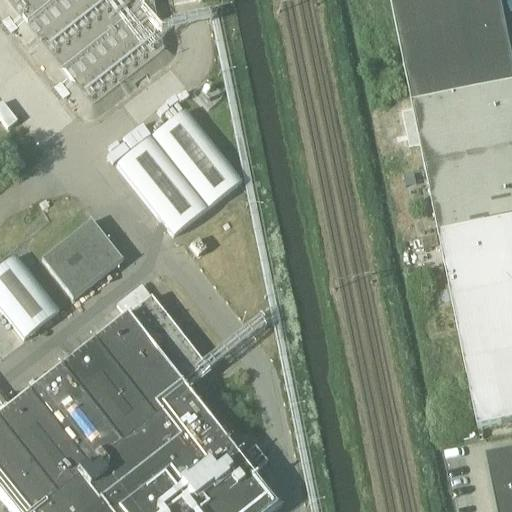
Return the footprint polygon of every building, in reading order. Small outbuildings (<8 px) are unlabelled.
[(4,0),(89,106),(90,107),(91,107),(106,94),(152,59),(162,52),(163,50),(163,49),(156,15),(153,0),(4,0)] [(389,0),(399,43),(505,22),(500,0),(389,0)] [(399,43),(412,108),(511,87),(511,57),(505,22),(399,43)] [(511,87),(412,108),(418,140),(511,121),(511,87)] [(116,168),(171,240),(240,187),(184,115),(116,168)] [(511,121),(418,140),(425,173),(511,154),(511,121)] [(511,154),(425,173),(438,237),(511,222),(511,154)] [(511,222),(438,237),(445,270),(511,255),(511,222)] [(40,263),(72,303),(122,264),(90,224),(40,263)] [(511,255),(445,270),(451,302),(511,289),(511,255)] [(0,270),(0,312),(23,342),(58,315),(14,260),(0,270)] [(511,289),(451,302),(465,366),(511,356),(511,289)] [(254,450),(238,462),(185,395),(209,376),(150,301),(126,320),(125,319),(0,417),(0,501),(8,511),(272,511),(275,510),(250,478),(266,466),(254,450)] [(511,356),(465,366),(478,431),(511,423),(511,356)] [(511,511),(511,463),(492,468),(501,511),(511,511)]
